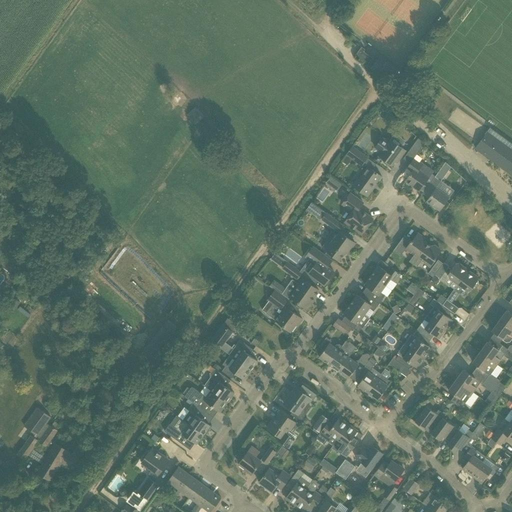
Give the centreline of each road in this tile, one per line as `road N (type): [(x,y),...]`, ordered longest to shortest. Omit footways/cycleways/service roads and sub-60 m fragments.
road 1 (track): [(81,511),(381,92),(285,0)]
road 2 (residential): [(504,278),(422,216),(401,211),(291,356)]
road 3 (residential): [(387,429),(504,278)]
road 4 (residential): [(511,207),(381,92)]
road 5 (residential): [(291,356),(276,363),(207,466)]
road 6 (residential): [(387,429),(291,356)]
